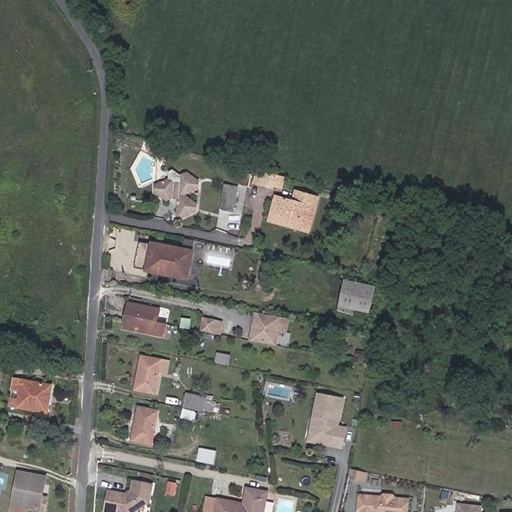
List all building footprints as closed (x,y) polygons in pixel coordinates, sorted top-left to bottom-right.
[(163,153),(165,144),(148,139),(146,148),(163,153)] [(180,191),(194,184),(195,177),(182,168),(176,171),(169,167),(165,169),(164,176),(150,182),(150,189),(162,196),(168,194),(173,195),(171,210),(177,215),(191,209),(192,202),(180,192),(180,191)] [(269,185),(273,174),(256,170),(253,184),(268,188),(269,185)] [(279,188),(282,177),(273,174),(269,185),(279,188)] [(219,209),(227,210),(232,186),(223,185),(219,209)] [(232,186),(227,210),(232,211),(237,187),(232,186)] [(301,205),(303,196),(294,193),(291,203),(301,205)] [(284,224),(305,229),(314,199),(303,196),(301,205),(291,203),(274,199),(270,214),(286,218),(284,224)] [(267,223),(304,232),(305,229),(284,224),(286,218),(270,214),(267,223)] [(193,247),(195,240),(186,238),(184,245),(193,247)] [(192,254),(152,246),(147,272),(187,281),(192,254)] [(263,260),(213,249),(206,284),(256,294),(263,260)] [(374,288),(342,281),(337,304),(353,308),(352,318),(367,321),(374,288)] [(127,302),(124,314),(158,322),(161,308),(127,302)] [(276,330),(278,318),(278,317),(254,312),(248,340),(273,345),(276,330)] [(164,339),(167,324),(158,322),(124,314),(121,331),(164,339)] [(190,317),(181,316),(179,323),(188,325),(190,317)] [(209,332),(212,320),(202,318),(199,331),(209,332)] [(283,332),(285,319),(278,318),(276,330),(283,332)] [(217,334),(219,322),(212,320),(209,332),(217,334)] [(259,360),(245,357),(243,368),(257,370),(259,360)] [(161,375),(163,364),(142,360),(138,389),(158,393),(161,375)] [(169,376),(170,365),(163,364),(161,375),(169,376)] [(42,414),(44,403),(50,404),(54,389),(14,381),(12,392),(21,394),(20,400),(11,399),(10,407),(42,414)] [(213,399),(183,393),(180,406),(204,410),(205,407),(212,408),(213,399)] [(337,425),(342,398),(318,393),(313,417),(316,417),(314,428),(322,440),(332,442),(332,445),(342,447),(345,427),(337,425)] [(156,427),(150,426),(151,412),(137,409),(131,442),(153,445),(156,427)] [(190,425),(192,415),(179,413),(177,422),(190,425)] [(322,440),(314,428),(316,417),(313,417),(308,440),(332,445),(332,442),(322,440)] [(212,460),(214,448),(201,445),(199,458),(212,460)] [(361,479),(363,471),(351,468),(349,476),(361,479)] [(12,505),(26,508),(39,510),(44,491),(39,490),(41,478),(19,473),(12,505)] [(44,491),(39,510),(46,511),(50,490),(45,489),(47,479),(41,478),(39,490),(44,491)] [(131,511),(146,502),(149,485),(131,482),(129,491),(122,495),(122,497),(105,494),(101,511),(131,511)] [(174,483),(167,483),(165,495),(172,496),(174,483)] [(252,506),(208,497),(205,511),(263,511),(268,492),(248,488),(247,496),(254,497),(252,506)] [(406,511),(407,498),(393,497),(391,494),(383,493),(381,496),(358,494),(356,511),(406,511)] [(478,511),(479,506),(457,503),(456,511),(478,511)]
